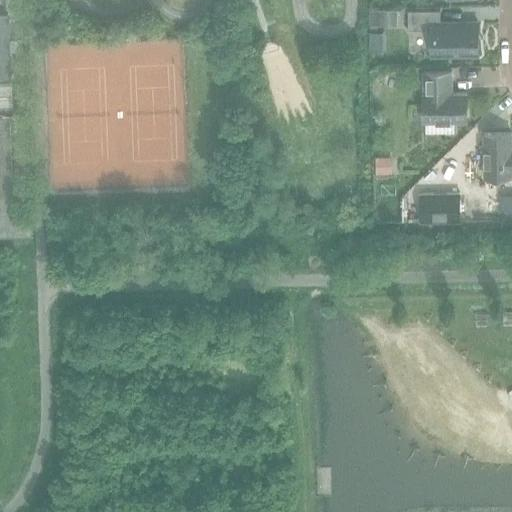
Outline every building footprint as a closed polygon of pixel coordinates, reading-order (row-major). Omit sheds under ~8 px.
[(395,7),(370,8),(371,23),(396,22),(395,7)] [(478,53),(478,20),(440,21),(440,9),(408,9),(408,28),(431,28),(431,54),(478,53)] [(16,51),(16,40),(8,40),(8,14),(0,14),(0,76),(10,76),(9,51),(16,51)] [(452,91),(451,69),(423,70),(424,92),(422,92),(423,120),(426,120),(426,131),(454,130),(454,119),(467,119),(466,91),(452,91)] [(0,234),(14,234),(9,116),(0,116),(0,234)] [(511,142),(511,143),(511,131),(483,132),(484,175),(511,174),(511,142)] [(387,155),(375,155),(375,171),(387,171),(387,155)] [(460,188),(421,189),(422,218),(461,217),(460,188)]
